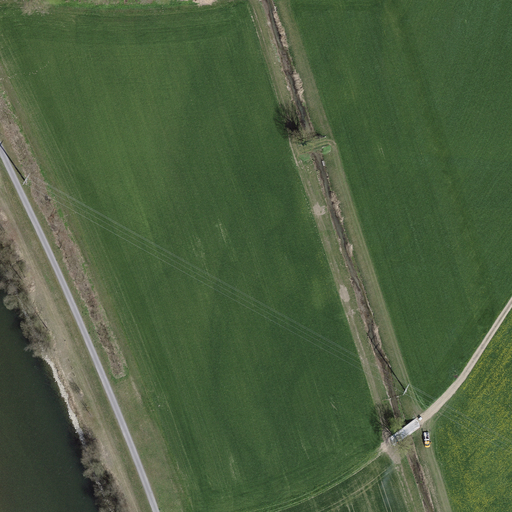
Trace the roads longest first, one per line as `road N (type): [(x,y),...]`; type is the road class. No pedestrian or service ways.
road 1 (track): [(0,148),(102,370),(154,511)]
road 2 (track): [(429,414),(511,304)]
